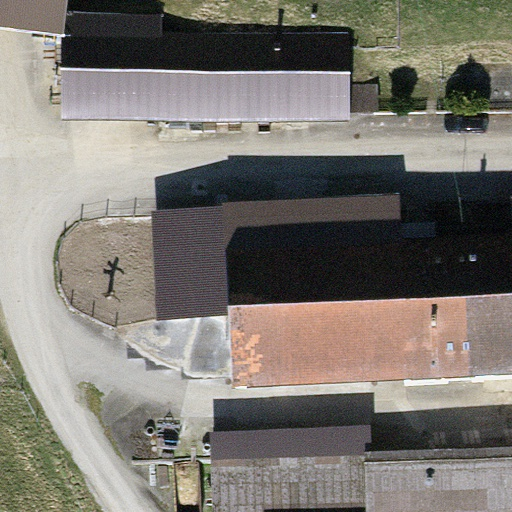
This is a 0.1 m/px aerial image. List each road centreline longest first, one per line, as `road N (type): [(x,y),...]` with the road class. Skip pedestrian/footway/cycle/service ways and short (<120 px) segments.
road 1 (track): [(511,404),(61,419)]
road 2 (track): [(0,220),(23,362),(122,511)]
